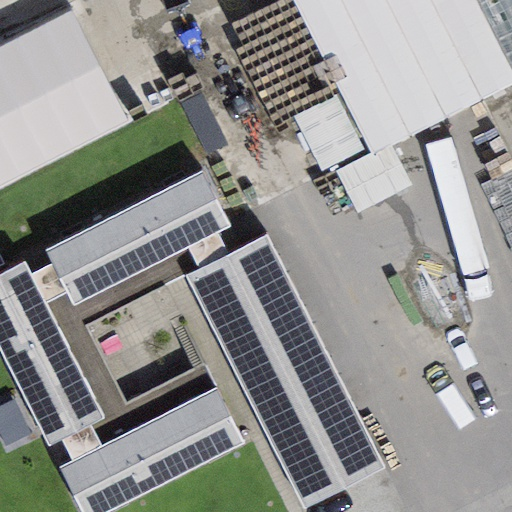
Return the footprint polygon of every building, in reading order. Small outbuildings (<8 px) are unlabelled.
[(511,0),(302,0),(352,105),(352,110),(301,109),(357,228),(424,197),(400,145),(511,92),(511,0)] [(89,14),(0,54),(0,198),(144,134),(89,14)] [(200,179),(45,259),(51,270),(66,299),(73,313),(188,254),(215,240),(228,233),(200,179)] [(215,240),(188,254),(199,278),(228,264),(215,240)] [(0,243),(0,270),(11,266),(0,243)] [(199,278),(188,284),(301,511),(307,511),(380,476),(266,245),(228,264),(199,278)] [(24,267),(0,278),(0,358),(46,451),(59,445),(90,429),(102,423),(45,309),(30,280),(24,267)] [(66,299),(51,270),(30,280),(45,309),(66,299)] [(122,511),(244,448),(216,396),(103,455),(73,471),(59,478),(77,511),(122,511)] [(90,429),(59,445),(73,471),(103,455),(90,429)]
